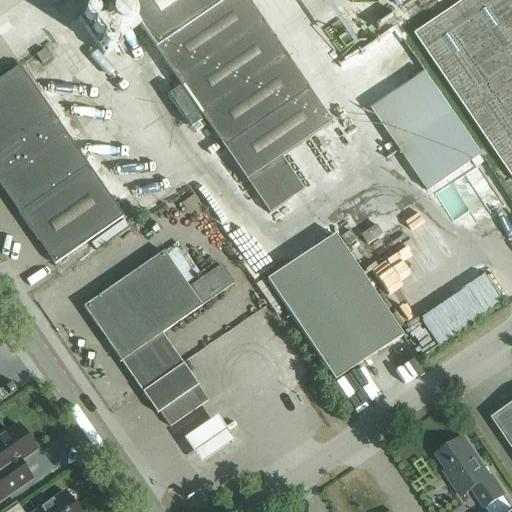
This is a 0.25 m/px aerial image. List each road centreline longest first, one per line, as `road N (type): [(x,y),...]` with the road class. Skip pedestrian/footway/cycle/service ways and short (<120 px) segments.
road 1 (unclassified): [(245,511),(511,333)]
road 2 (tertiary): [(148,511),(0,295)]
